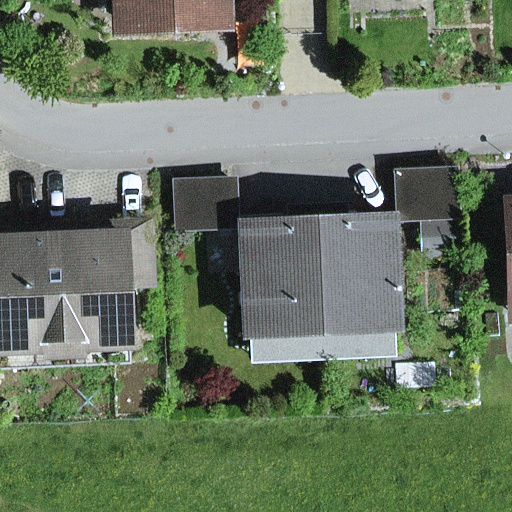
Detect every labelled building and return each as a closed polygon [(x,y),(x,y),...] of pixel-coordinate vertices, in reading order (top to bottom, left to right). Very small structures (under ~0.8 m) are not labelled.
[(120,0),(121,18),(225,14),(224,0),(120,0)] [(454,171),(397,174),(400,219),(457,216),(454,171)] [(177,183),(179,229),(236,226),(234,181),(177,183)] [(245,226),(250,335),(322,331),(317,209),(311,209),(312,223),(245,226)] [(322,331),(395,328),(390,219),(323,222),(323,209),(317,209),(322,331)] [(126,287),(152,285),(149,225),(65,229),(65,238),(0,240),(0,341),(39,340),(40,367),(130,362),(126,287)] [(251,362),(396,355),(395,328),(322,331),(250,335),(251,362)] [(0,368),(40,367),(39,340),(0,341),(0,368)]
